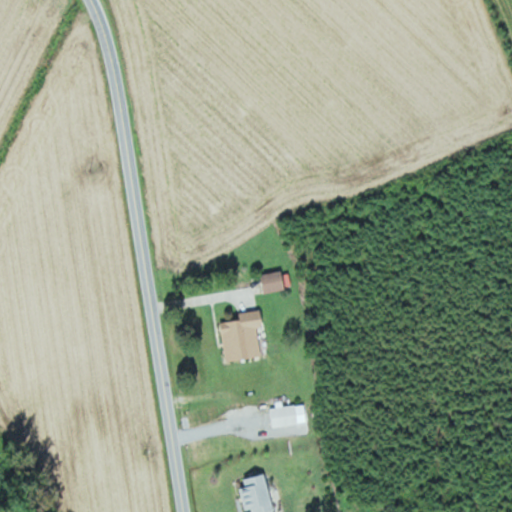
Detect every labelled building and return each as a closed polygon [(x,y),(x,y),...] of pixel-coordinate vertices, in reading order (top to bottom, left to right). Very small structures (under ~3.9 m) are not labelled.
[(289,288),(284,269),(263,274),(268,293),(289,288)] [(228,360),(264,356),(260,326),(266,325),(264,309),(243,312),(243,319),(223,322),(228,360)] [(273,405),(275,426),(300,424),(298,403),(273,405)] [(277,428),(278,435),(297,433),(295,425),(277,428)] [(278,511),(270,473),(246,478),(248,486),(242,488),(248,510),(256,508),(256,511),(278,511)]
